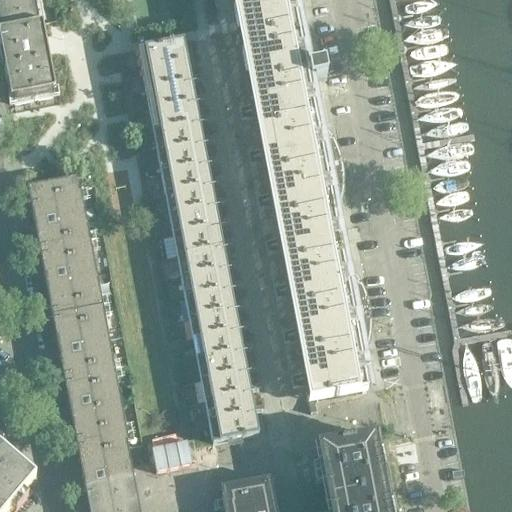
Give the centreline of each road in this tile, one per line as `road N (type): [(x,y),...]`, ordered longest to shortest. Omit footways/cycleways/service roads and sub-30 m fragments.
road 1 (residential): [(437,511),(342,0)]
road 2 (residential): [(58,511),(2,196)]
